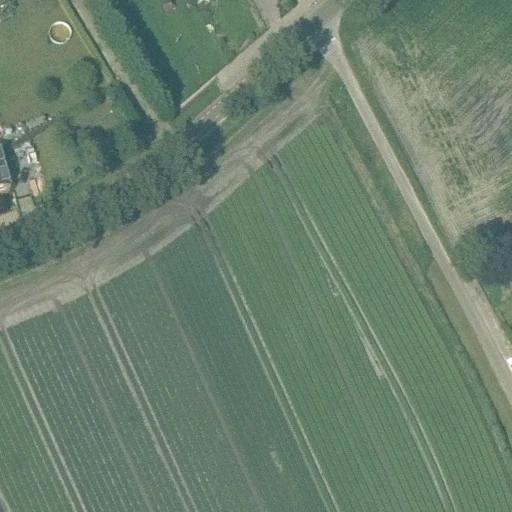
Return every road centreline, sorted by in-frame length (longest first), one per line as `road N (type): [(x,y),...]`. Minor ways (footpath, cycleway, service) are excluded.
road 1 (unclassified): [(511,388),(316,19)]
road 2 (unclassified): [(0,251),(129,184),(316,19)]
